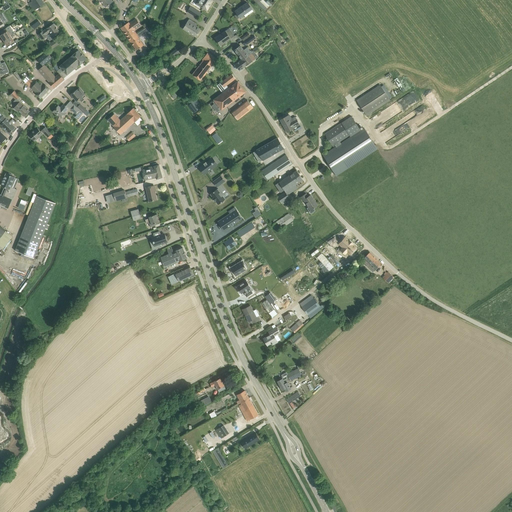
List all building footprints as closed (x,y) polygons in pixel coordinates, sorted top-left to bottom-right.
[(31,0),(32,1),(29,3),(34,11),(37,9),(45,4),(42,0),(31,0)] [(198,0),(196,3),(207,10),(209,6),(212,0),(198,0)] [(237,14),(235,15),(237,19),(252,9),(248,3),(236,11),(237,14)] [(121,28),(129,40),(134,37),(132,35),(136,32),(134,30),(141,25),(137,19),(130,24),(129,22),(121,28)] [(196,27),(198,24),(190,19),(183,29),(196,36),(200,30),(196,27)] [(39,34),(42,40),(47,36),(50,41),(54,37),(60,32),(54,23),(39,34)] [(11,36),(15,33),(13,30),(10,30),(8,32),(6,28),(1,32),(2,34),(0,35),(4,40),(11,36)] [(215,38),(221,46),(234,36),(229,28),(215,38)] [(134,37),(129,40),(131,43),(131,42),(137,50),(144,45),(139,37),(137,34),(136,32),(132,35),(134,37)] [(4,40),(7,46),(14,41),(11,36),(4,40)] [(59,37),(48,45),(51,49),(62,42),(59,37)] [(76,52),(67,60),(75,69),(87,58),(79,50),(76,45),(73,47),(76,52)] [(240,45),(234,50),(242,59),(243,61),(252,54),(251,52),(252,52),(251,50),(251,51),(248,47),(244,50),(240,45)] [(242,59),(235,65),(239,71),(256,59),(256,58),(258,57),(255,53),(259,50),(257,47),(253,50),(253,51),(252,52),(251,52),(252,54),(243,61),(242,59)] [(176,48),(171,53),(174,57),(179,52),(176,48)] [(43,66),(39,70),(49,82),(54,88),(65,79),(59,74),(56,77),(45,65),(53,58),(46,51),(37,59),(43,66)] [(193,75),(200,81),(217,60),(208,53),(202,59),(204,60),(193,75)] [(0,60),(0,69),(4,68),(6,73),(9,72),(5,62),(1,64),(0,61),(0,60)] [(54,67),(59,74),(64,78),(75,69),(67,60),(60,66),(60,67),(58,68),(56,65),(54,67)] [(13,74),(19,80),(21,82),(23,80),(21,78),(22,78),(16,71),(13,74)] [(221,83),(224,87),(236,78),(232,74),(221,83)] [(23,80),(31,88),(35,84),(26,76),(23,80)] [(32,89),(30,91),(33,93),(34,91),(37,93),(36,94),(41,98),(50,89),(45,84),(44,85),(42,83),(40,85),(37,82),(35,84),(31,88),(32,89)] [(214,100),(222,110),(246,92),(238,82),(214,100)] [(357,100),(367,116),(390,100),(380,85),(357,100)] [(71,94),(77,101),(79,99),(82,102),(84,100),(82,97),(82,96),(85,94),(80,88),(77,90),(71,94)] [(16,100),(18,99),(20,96),(15,91),(11,95),(16,100)] [(232,112),(238,120),(253,108),(255,110),(259,107),(251,97),(248,100),(232,112)] [(16,105),(13,108),(17,112),(19,110),(25,116),(30,111),(24,105),(20,102),(21,101),(18,99),(16,100),(14,101),(14,103),(16,105)] [(192,103),(188,106),(195,114),(198,111),(192,103)] [(58,115),(62,118),(66,113),(66,112),(69,109),(64,104),(61,108),(58,106),(53,111),(58,116),(58,115)] [(81,110),(77,107),(74,104),(70,108),(76,115),(78,113),(80,110),(81,110)] [(80,104),(77,107),(81,110),(84,113),(87,110),(80,104)] [(127,114),(128,114),(120,121),(114,114),(108,120),(114,126),(114,127),(121,134),(134,122),(135,122),(141,116),(133,108),(127,114)] [(294,127),(300,124),(295,116),(291,119),(289,115),(280,120),(287,132),(294,128),(294,127)] [(14,128),(15,127),(3,116),(0,118),(0,123),(4,127),(3,128),(6,131),(7,130),(10,133),(12,130),(12,131),(15,128),(14,128)] [(323,155),(337,176),(378,149),(364,128),(340,144),(339,142),(350,135),(342,123),(325,134),(333,146),(337,144),(338,145),(323,155)] [(212,125),(207,130),(211,134),(216,130),(212,125)] [(42,130),(48,137),(52,134),(46,127),(42,130)] [(29,135),(35,141),(43,134),(38,128),(35,130),(29,135)] [(126,138),(129,141),(135,135),(133,132),(126,138)] [(204,146),(195,133),(186,140),(196,152),(204,146)] [(222,141),(216,133),(212,136),(218,144),(222,141)] [(257,150),(263,160),(284,148),(278,138),(257,150)] [(262,171),(268,180),(292,164),(286,155),(262,171)] [(204,164),(200,168),(204,174),(215,166),(213,164),(213,163),(212,162),(210,160),(206,163),(206,162),(205,162),(206,162),(204,163),(204,164)] [(142,170),(145,180),(156,178),(157,179),(162,177),(159,165),(154,166),(151,167),(151,168),(142,170)] [(277,196),(281,203),(290,198),(287,195),(298,188),(296,185),(303,180),(297,170),(279,182),(285,191),(277,196)] [(9,174),(6,173),(4,179),(4,178),(3,181),(1,185),(5,187),(1,195),(0,196),(0,204),(8,208),(15,193),(16,193),(17,190),(11,187),(15,177),(13,176),(13,175),(9,173),(9,174)] [(221,176),(213,182),(217,187),(218,186),(219,185),(225,181),(221,176)] [(217,189),(210,194),(213,198),(215,201),(215,200),(218,204),(220,203),(221,204),(224,201),(223,201),(225,199),(222,195),(223,194),(220,189),(222,188),(219,185),(218,186),(219,188),(218,189),(217,189)] [(146,187),(149,201),(157,200),(154,186),(146,187)] [(125,189),(113,193),(115,201),(127,198),(127,197),(138,194),(137,188),(125,191),(125,189)] [(313,199),(311,195),(308,197),(306,193),(302,196),(300,197),(303,201),(304,200),(311,210),(314,208),(318,205),(317,205),(313,199)] [(37,196),(15,251),(34,258),(56,203),(37,196)] [(21,199),(18,207),(23,210),(27,201),(21,199)] [(256,211),(253,213),(256,217),(261,214),(257,207),(254,209),(256,211)] [(136,216),(137,219),(141,218),(138,209),(131,211),(133,217),(136,216)] [(235,212),(221,221),(226,229),(240,220),(235,212)] [(145,220),(147,223),(149,223),(151,227),(156,225),(155,223),(158,222),(157,217),(158,217),(157,214),(149,217),(150,218),(145,220)] [(273,224),(275,226),(278,231),(293,221),(289,214),(273,224)] [(124,225),(126,232),(136,229),(134,222),(124,225)] [(252,222),(244,228),(247,232),(255,227),(252,222)] [(154,237),(152,237),(155,246),(161,244),(167,242),(164,234),(164,233),(161,234),(160,231),(153,233),(154,236),(154,237)] [(232,237),(225,242),(229,249),(236,244),(232,237)] [(338,241),(335,237),(329,241),(332,245),(338,241)] [(356,247),(345,237),(339,244),(343,247),(343,248),(347,252),(347,251),(350,254),(356,247)] [(130,249),(142,245),(140,239),(128,243),(130,249)] [(172,249),(168,251),(169,254),(161,257),(165,267),(187,258),(183,247),(175,250),(176,252),(174,253),(172,249)] [(317,257),(321,261),(317,264),(325,274),(334,267),(322,252),(317,257)] [(367,266),(373,272),(381,263),(370,252),(364,258),(370,264),(367,266)] [(242,261),(232,268),(237,275),(247,268),(242,261)] [(261,261),(251,266),(253,270),(263,264),(261,261)] [(175,273),(169,276),(172,284),(179,280),(179,282),(194,275),(190,266),(175,273)] [(388,272),(383,278),(388,283),(394,277),(388,272)] [(243,283),(237,287),(237,288),(236,288),(237,290),(238,289),(238,290),(240,293),(241,294),(244,292),(247,297),(253,293),(250,288),(251,287),(247,280),(245,281),(244,280),(243,282),(243,283)] [(308,302),(302,307),(308,315),(320,306),(314,298),(308,302)] [(267,299),(262,303),(270,315),(277,310),(276,308),(274,309),(267,299)] [(243,309),(243,310),(249,322),(253,323),(254,323),(259,320),(258,317),(256,317),(250,306),(243,309)] [(292,327),(296,332),(303,325),(300,320),(292,327)] [(270,334),(263,338),(268,346),(272,343),(273,345),(278,342),(275,336),(280,333),(276,327),(273,329),(269,331),(270,334)] [(288,374),(287,374),(291,381),(302,375),(299,370),(298,368),(288,374)] [(282,378),(278,381),(278,382),(282,390),(285,388),(286,391),(291,389),(288,382),(291,381),(287,374),(288,374),(287,372),(282,375),(282,378)] [(218,390),(219,392),(226,389),(225,387),(224,387),(224,386),(221,378),(216,380),(214,381),(214,382),(210,383),(212,387),(216,385),(218,389),(218,390)] [(199,390),(196,392),(197,395),(200,394),(200,393),(206,390),(203,386),(199,388),(199,390)] [(237,401),(238,404),(241,402),(249,398),(245,390),(237,395),(240,400),(237,401)] [(298,392),(287,399),(289,403),(300,396),(298,392)] [(209,396),(199,401),(202,407),(212,402),(209,396)] [(241,402),(238,404),(241,402),(242,404),(239,405),(247,421),(258,415),(249,398),(241,402)] [(216,413),(217,416),(227,410),(226,408),(216,413)] [(220,438),(229,434),(224,425),(216,429),(220,438)] [(255,432),(240,441),(245,449),(260,440),(255,432)] [(219,447),(213,450),(223,468),(229,464),(219,447)]
